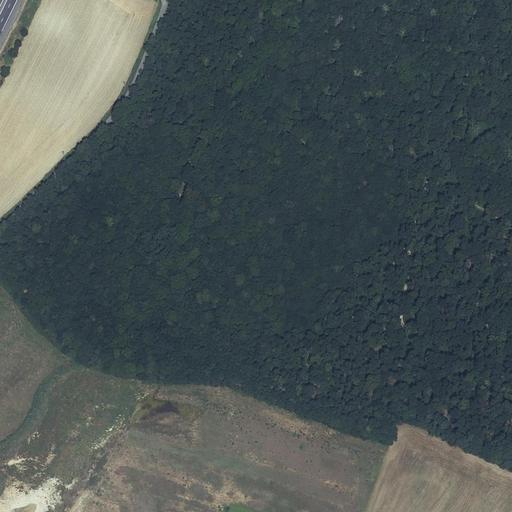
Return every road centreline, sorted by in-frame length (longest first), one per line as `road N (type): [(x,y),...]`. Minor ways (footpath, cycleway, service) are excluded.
road 1 (unclassified): [(165,0),(116,112),(0,228)]
road 2 (track): [(141,64),(227,114),(264,125)]
